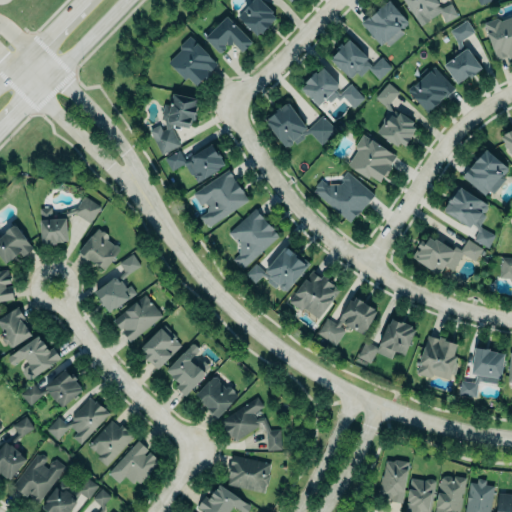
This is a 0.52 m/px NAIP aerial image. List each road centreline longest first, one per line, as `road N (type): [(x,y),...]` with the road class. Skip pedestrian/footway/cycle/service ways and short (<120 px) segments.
road 1 (tertiary): [(511,434),(381,405),(281,349),(203,279),(147,201)]
road 2 (residential): [(233,102),(277,184),(335,244),(399,286),(511,319)]
road 3 (residential): [(365,266),(441,146),(469,116),(511,90)]
road 4 (residential): [(50,284),(106,362),(196,444)]
road 5 (tertiary): [(147,201),(95,111),(33,51)]
road 6 (tertiary): [(12,70),(147,201)]
road 7 (residential): [(233,102),(337,0)]
road 8 (tertiary): [(353,391),(295,511)]
road 9 (tertiary): [(318,511),(381,405)]
